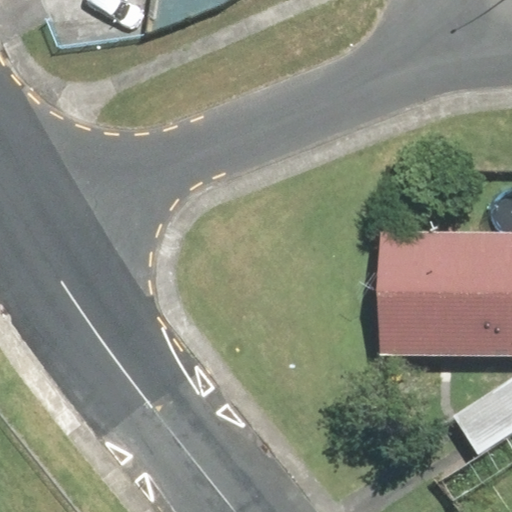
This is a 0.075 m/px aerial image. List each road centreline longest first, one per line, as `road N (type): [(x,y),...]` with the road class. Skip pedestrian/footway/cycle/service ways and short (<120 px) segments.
road 1 (tertiary): [(15,200),(127,368),(241,511)]
road 2 (residential): [(15,200),(369,54)]
road 3 (residential): [(507,63),(369,54)]
